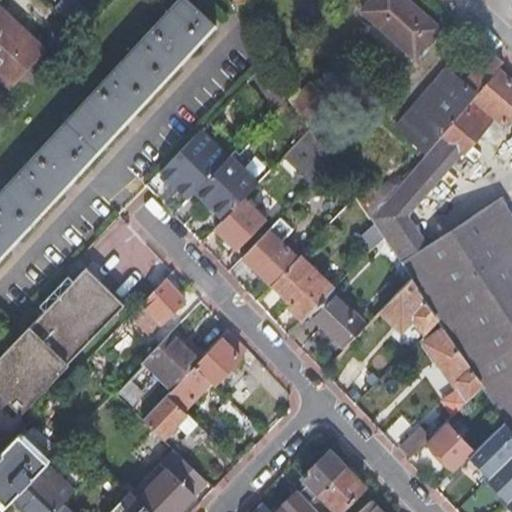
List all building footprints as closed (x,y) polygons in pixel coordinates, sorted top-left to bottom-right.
[(183,0),(178,0),(180,1),(0,194),(0,261),(213,32),(214,33),(215,30),(183,0)] [(58,10),(78,28),(86,19),(90,15),(72,0),(67,0),(66,1),(58,10)] [(232,0),(237,9),(244,0),(232,0)] [(362,13),(374,0),(353,0),(350,3),(362,13)] [(374,0),(362,13),(364,15),(376,0),(374,0)] [(405,0),(376,0),(364,15),(414,61),(440,31),(405,0)] [(0,75),(11,86),(43,52),(0,12),(0,75)] [(503,67),(489,54),(463,85),(477,97),(498,73),(503,67)] [(288,99),(263,63),(254,72),(279,108),(288,99)] [(477,97),(463,85),(446,71),(396,130),(426,156),(470,105),(474,100),(477,97)] [(511,115),(511,84),(498,73),(477,97),(474,100),(503,126),(511,115)] [(315,91),(292,106),(300,117),(305,125),(332,109),(315,91)] [(511,219),(496,197),(425,246),(405,217),(458,157),(459,157),(490,123),(470,105),(426,156),(377,213),(480,369),(511,348),(511,219)] [(228,160),(200,132),(161,174),(188,200),(194,195),(228,160)] [(310,132),(284,158),(313,186),(332,166),(310,132)] [(230,157),(228,160),(194,195),(222,223),(243,201),(245,199),(258,185),(247,174),(230,157)] [(363,213),(355,199),(341,213),(347,221),(363,213)] [(243,201),(222,223),(214,230),(236,251),(237,250),(264,221),(243,201)] [(511,348),(480,369),(377,213),(370,221),(382,240),(410,282),(416,290),(435,318),(443,331),(482,390),(503,422),(505,423),(511,434),(511,348)] [(280,220),(269,231),(243,260),(271,287),(297,259),(281,243),(292,232),(280,220)] [(331,293),(334,290),(299,257),(297,259),(271,287),(290,307),(288,310),(302,324),(310,315),(331,293)] [(0,396),(20,416),(123,308),(86,271),(0,359),(0,396)] [(186,302),(165,282),(142,306),(163,326),(186,302)] [(416,290),(410,282),(380,314),(400,333),(414,318),(423,330),(435,318),(416,290)] [(367,327),(331,293),(310,315),(346,349),(367,327)] [(143,314),(138,310),(134,314),(139,319),(143,314)] [(482,390),(443,331),(426,345),(460,398),(443,414),(450,421),(482,390)] [(247,353),(228,333),(220,342),(239,362),(247,353)] [(185,349),(170,335),(152,354),(141,365),(143,367),(119,393),(130,405),(157,377),(170,391),(171,392),(194,368),(202,359),(188,346),(185,349)] [(220,342),(202,359),(194,368),(210,384),(214,388),(239,362),(220,342)] [(194,368),(171,392),(166,397),(182,413),(210,384),(194,368)] [(148,414),(141,422),(162,442),(177,426),(199,447),(208,438),(182,413),(166,397),(148,414)] [(0,435),(17,416),(0,402),(0,435)] [(241,435),(251,424),(228,402),(219,413),(241,435)] [(473,454),(469,457),(489,478),(511,456),(511,434),(503,422),(473,454)] [(469,457),(473,454),(446,425),(431,440),(426,444),(453,473),(469,457)] [(411,459),(426,444),(431,440),(420,429),(400,448),(411,459)] [(21,432),(0,453),(0,507),(3,510),(10,501),(44,467),(48,463),(22,437),(24,435),(21,432)] [(345,469),(346,468),(330,451),(302,479),(308,486),(300,493),(310,503),(317,496),(345,469)] [(166,471),(137,500),(141,504),(149,511),(178,511),(206,484),(173,453),(161,466),(166,471)] [(511,498),(511,456),(489,478),(486,481),(508,503),(511,498)] [(44,467),(74,496),(76,493),(87,482),(62,457),(54,465),(50,461),(48,463),(44,467)] [(57,511),(63,506),(74,496),(44,467),(10,501),(21,511),(57,511)] [(341,511),(365,489),(345,469),(317,496),(333,511),(341,511)] [(87,482),(76,493),(85,501),(96,490),(87,482)] [(318,511),(310,503),(300,493),(297,489),(281,504),(288,511),(318,511)] [(149,511),(141,504),(137,500),(130,493),(111,511),(149,511)]
